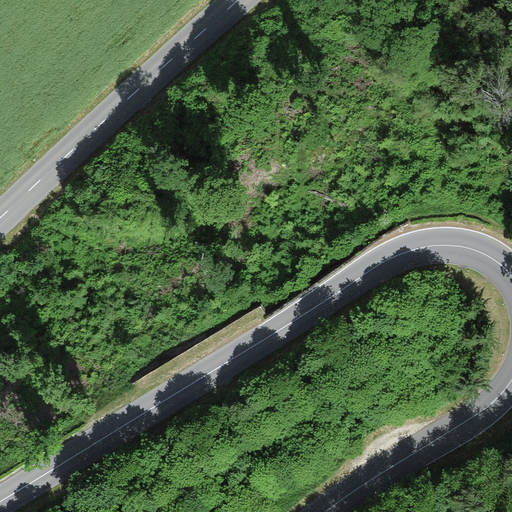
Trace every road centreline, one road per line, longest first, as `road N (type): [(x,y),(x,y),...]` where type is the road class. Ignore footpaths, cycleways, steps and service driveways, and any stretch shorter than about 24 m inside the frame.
road 1 (tertiary): [(511,277),(467,248),(410,249),(0,501)]
road 2 (tertiary): [(0,219),(239,0)]
road 3 (tertiary): [(324,511),(472,417),(511,376)]
